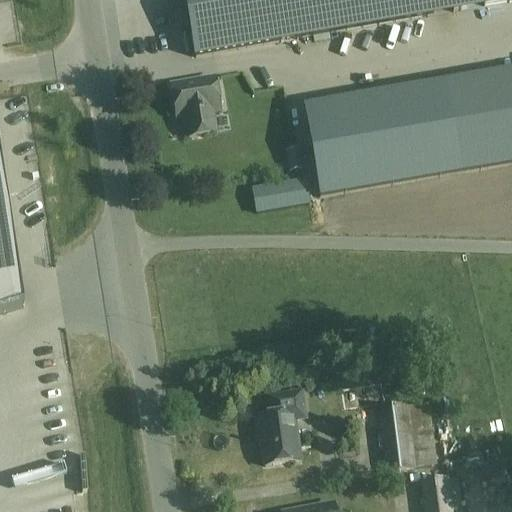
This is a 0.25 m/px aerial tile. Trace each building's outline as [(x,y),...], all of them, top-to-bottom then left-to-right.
[(511,0),(184,0),(193,59),(280,45),(511,7),(511,0)] [(506,26),(493,28),(497,50),(510,48),(506,26)] [(511,78),(306,116),(314,160),(321,199),(511,165),(511,78)] [(210,113),(218,112),(212,80),(169,88),(175,119),(182,118),(186,140),(214,135),(210,113)] [(0,174),(0,315),(22,309),(0,174)] [(221,192),(194,195),(195,209),(222,207),(221,192)] [(294,421),(304,419),(300,395),(269,400),(272,417),(255,420),(259,447),(261,447),(264,468),(300,462),(294,421)] [(437,468),(428,406),(377,413),(380,437),(376,437),(378,450),(382,450),(385,475),(437,468)] [(461,511),(462,509),(457,480),(448,481),(447,479),(420,483),(423,511),(461,511)]
